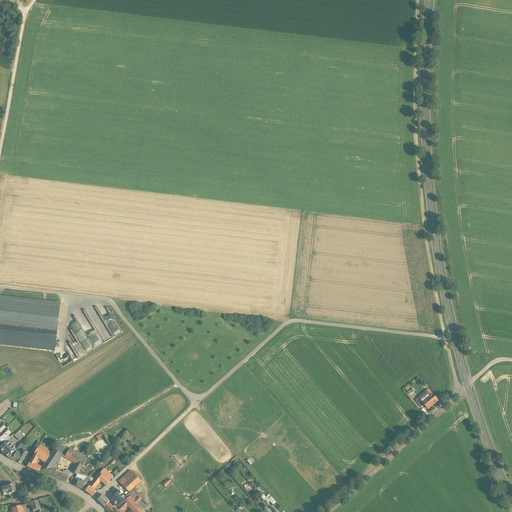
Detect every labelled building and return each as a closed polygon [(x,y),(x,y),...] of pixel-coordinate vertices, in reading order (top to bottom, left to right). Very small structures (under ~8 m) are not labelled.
[(59,305),(0,298),(0,325),(56,332),(59,305)] [(0,346),(54,352),(56,332),(0,325),(0,346)] [(68,357),(63,362),(67,366),(71,361),(68,357)] [(420,401),(423,404),(431,398),(428,394),(420,401)] [(431,398),(423,404),(425,406),(428,410),(438,402),(433,396),(431,398)] [(419,399),(416,402),(422,409),(425,406),(423,404),(420,401),(419,399)] [(5,430),(0,435),(0,441),(1,443),(3,442),(8,437),(9,435),(9,434),(5,430)] [(24,438),(19,432),(14,437),(19,442),(24,438)] [(16,451),(6,443),(5,444),(0,448),(0,451),(8,459),(12,455),(16,451)] [(46,451),(40,447),(36,452),(33,457),(38,459),(45,464),(50,457),(44,453),(46,451)] [(86,460),(69,450),(65,458),(76,465),(81,468),(86,460)] [(42,469),(40,472),(50,476),(52,469),(61,456),(54,451),(51,455),(50,457),(45,464),(42,468),(42,469)] [(21,455),(17,453),(15,456),(12,455),(8,459),(21,466),(25,457),(26,455),(23,453),(21,455)] [(33,457),(27,468),(32,470),(34,466),(38,459),(33,457)] [(62,476),(56,473),(57,471),(52,469),(50,476),(66,483),(70,474),(66,472),(65,474),(63,473),(62,476)] [(105,471),(101,475),(101,476),(98,480),(100,482),(105,486),(113,478),(105,471)] [(131,472),(118,483),(128,494),(141,482),(131,472)] [(84,483),(79,480),(78,482),(76,488),(82,491),(84,487),(85,488),(88,481),(85,480),(84,483)] [(95,480),(89,488),(89,487),(85,492),(92,498),(96,493),(93,491),(100,482),(98,480),(97,482),(95,480)] [(14,485),(6,487),(6,489),(2,490),(3,492),(3,494),(7,493),(8,495),(17,493),(14,485)] [(126,501),(115,490),(111,494),(114,498),(111,501),(117,507),(118,508),(126,501)] [(133,494),(124,503),(127,507),(131,510),(140,501),(133,494)] [(264,499),(272,507),(276,503),(268,495),(264,499)] [(109,503),(102,496),(97,501),(106,510),(110,507),(107,505),(109,503)] [(140,501),(131,510),(131,511),(132,511),(142,511),(147,508),(140,501)] [(40,511),(37,502),(31,503),(33,511),(40,511)]
